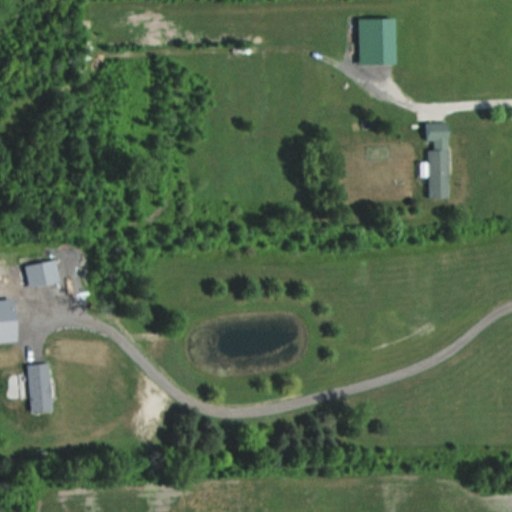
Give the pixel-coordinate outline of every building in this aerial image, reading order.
[(355,63),(392,63),(391,14),(355,15),(355,63)] [(425,197),(445,197),(444,120),(423,120),(423,140),(430,140),(430,148),(424,148),(425,197)] [(21,264),(26,286),(57,279),(52,257),(21,264)] [(0,298),(0,340),(12,340),(10,298),(0,298)] [(24,363),(26,411),(48,410),(46,362),(24,363)]
